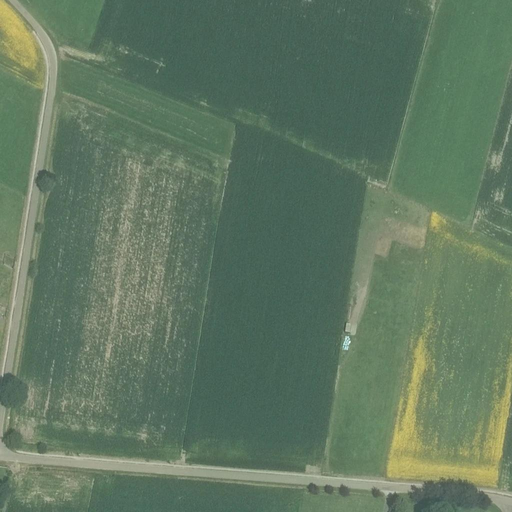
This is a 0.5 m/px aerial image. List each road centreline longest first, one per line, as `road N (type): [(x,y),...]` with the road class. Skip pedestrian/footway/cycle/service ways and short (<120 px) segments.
road 1 (unclassified): [(511,503),(0,456)]
road 2 (unclassified): [(0,435),(50,91),(40,47),(0,1)]
